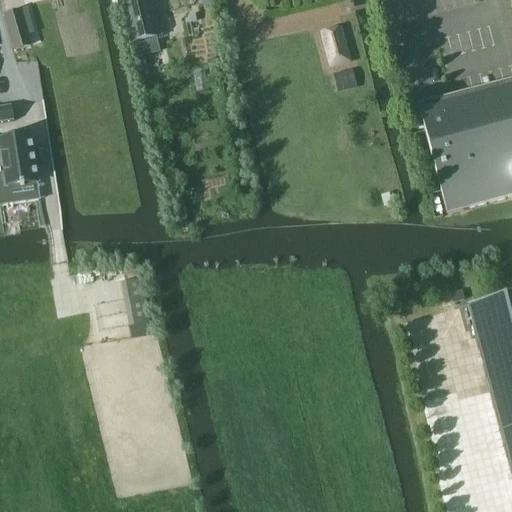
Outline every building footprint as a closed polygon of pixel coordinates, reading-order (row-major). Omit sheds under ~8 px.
[(144,0),(140,0),(121,4),(130,45),(154,40),(144,0)] [(212,0),(199,0),(201,9),(214,7),(212,0)] [(29,47),(19,13),(4,17),(14,51),(29,47)] [(341,28),(318,34),(328,71),(351,65),(341,28)] [(142,58),(133,60),(138,81),(147,79),(142,58)] [(356,90),(351,72),(333,77),(337,96),(356,90)] [(511,92),(420,117),(445,215),(511,197),(511,300),(467,310),(511,511),(511,92)] [(11,107),(0,108),(0,124),(13,123),(11,107)] [(0,185),(5,185),(5,189),(20,186),(20,189),(23,188),(23,186),(37,184),(30,136),(0,140),(0,185)] [(139,281),(124,284),(132,327),(147,325),(139,281)] [(461,293),(450,296),(452,305),(464,302),(461,293)] [(147,325),(132,327),(135,341),(146,339),(150,338),(147,325)]
